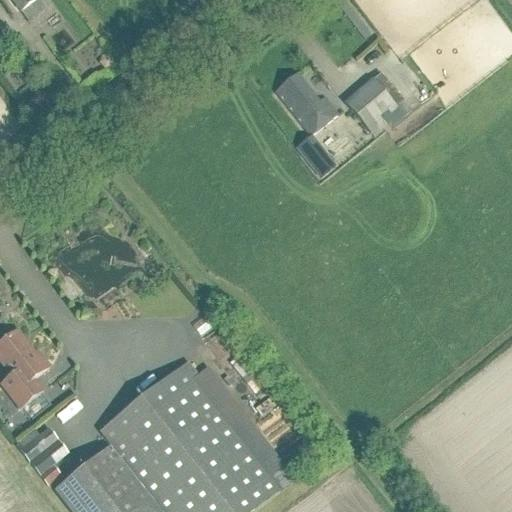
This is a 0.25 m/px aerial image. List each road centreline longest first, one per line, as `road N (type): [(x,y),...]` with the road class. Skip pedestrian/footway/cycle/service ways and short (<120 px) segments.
road 1 (track): [(91,148),(200,278),(236,301),(405,511)]
road 2 (tertiary): [(0,220),(280,0)]
